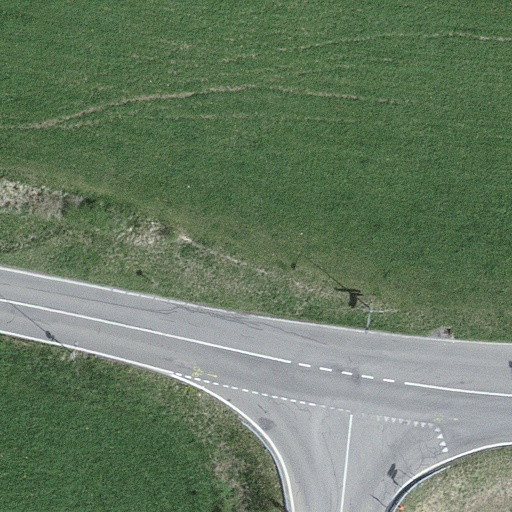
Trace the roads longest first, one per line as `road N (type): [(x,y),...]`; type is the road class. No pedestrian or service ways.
road 1 (primary): [(0,299),(357,368)]
road 2 (primary): [(357,368),(511,389)]
road 3 (primary): [(357,368),(342,511)]
